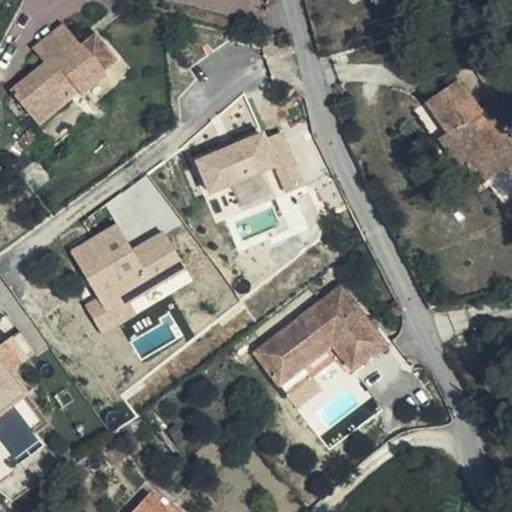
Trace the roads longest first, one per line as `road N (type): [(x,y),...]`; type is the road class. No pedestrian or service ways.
road 1 (residential): [(294,0),(339,153),(442,363),(484,492),(502,511)]
road 2 (unknown): [(455,394),(403,448),(321,511)]
